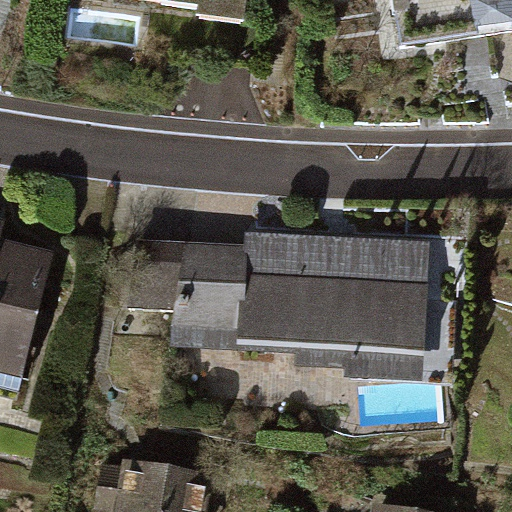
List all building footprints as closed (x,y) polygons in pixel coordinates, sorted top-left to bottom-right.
[(110,0),(109,8),(250,23),(252,0),(110,0)] [(377,0),(379,11),(461,0),(377,0)] [(249,249),(136,242),(132,301),(178,304),(176,330),(417,345),(423,248),(249,238),(249,249)] [(0,388),(14,392),(49,256),(0,243),(0,388)] [(205,511),(212,481),(119,463),(108,511),(205,511)]
